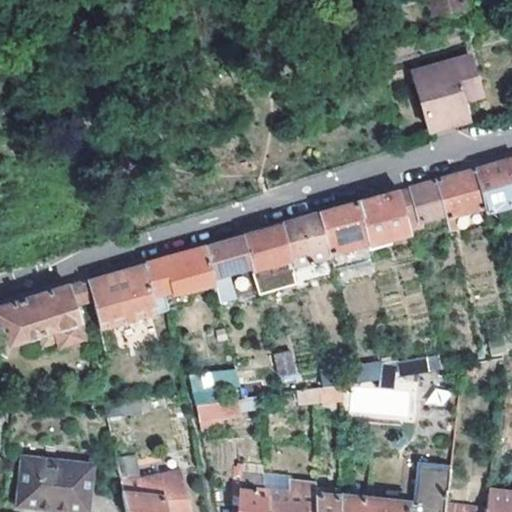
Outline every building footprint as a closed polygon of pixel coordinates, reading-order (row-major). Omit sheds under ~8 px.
[(464,0),(432,0),(435,9),(464,1),(464,0)] [(430,132),(467,122),(462,103),(481,97),(470,58),(415,75),(430,132)] [(494,164),(475,169),(485,209),(486,213),(511,205),(511,160),(511,159),(494,164)] [(455,175),(434,181),(444,215),(445,220),(485,209),(475,169),(455,175)] [(434,181),(411,188),(420,222),(444,215),(434,181)] [(398,192),(403,208),(410,205),(415,223),(420,222),(411,188),(408,188),(399,191),(398,192)] [(373,199),(358,203),(368,244),(409,233),(403,208),(398,192),(373,199)] [(328,253),(330,253),(334,269),(372,259),(368,244),(358,203),(339,209),(319,214),(328,253)] [(445,220),(448,232),(488,221),(486,213),(485,209),(445,220)] [(300,220),(281,225),(290,260),(291,263),(328,253),(319,214),(300,220)] [(272,228),(242,236),(250,268),(251,271),(290,260),(281,225),(272,228)] [(212,280),(218,304),(236,299),(229,274),(250,268),(242,236),(234,239),(204,247),(212,280)] [(154,297),(212,280),(204,247),(184,253),(145,265),(144,265),(154,297)] [(290,260),(251,271),(257,296),(296,285),(291,263),(290,260)] [(94,314),(154,297),(144,265),(128,270),(130,279),(123,281),(116,274),(86,282),(91,300),(94,314)] [(130,279),(128,270),(122,272),(116,274),(123,281),(130,279)] [(58,348),(81,341),(74,322),(77,321),(72,305),(91,300),(86,282),(79,285),(0,308),(0,343),(1,345),(42,334),(45,340),(54,338),(58,348)] [(397,347),(400,359),(429,352),(426,339),(397,347)] [(359,357),(362,367),(382,364),(390,362),(387,349),(359,357)] [(396,360),(395,374),(443,362),(440,349),(429,352),(400,359),(399,360),(396,360)] [(287,353),(272,355),(275,370),(290,367),(287,353)] [(390,362),(382,364),(380,380),(379,392),(393,390),(395,374),(396,360),(390,362)] [(485,362),(476,363),(478,376),(486,376),(485,362)] [(464,365),(463,378),(478,376),(476,363),(464,365)] [(290,367),(275,370),(279,382),(299,378),(296,365),(290,367)] [(235,366),(189,377),(193,392),(216,391),(240,389),(235,366)] [(320,391),(320,411),(341,407),(342,398),(343,387),(324,390),(320,391)] [(196,406),(218,405),(216,391),(193,392),(196,406)] [(320,391),(302,395),(301,414),(320,411),(320,391)] [(139,416),(136,398),(103,403),(103,404),(107,420),(139,416)] [(226,404),(228,415),(261,413),(261,402),(244,403),(226,404)] [(226,404),(218,405),(196,406),(199,422),(222,421),(220,416),(228,415),(226,404)] [(198,468),(192,435),(175,438),(181,471),(198,468)] [(83,511),(85,511),(92,465),(24,456),(17,503),(83,511)] [(119,469),(125,493),(144,484),(137,461),(119,469)] [(268,511),(267,491),(266,474),(244,472),(239,511),(268,511)] [(159,477),(144,484),(141,495),(151,496),(150,498),(164,499),(159,477)] [(339,477),(338,495),(337,511),(366,511),(368,498),(353,497),(354,491),(347,491),(349,478),(339,477)] [(141,495),(144,484),(125,493),(129,511),(167,511),(164,499),(150,498),(151,496),(141,495)] [(376,486),(369,485),(368,498),(366,511),(446,511),(449,492),(424,489),(423,504),(374,499),(376,486)] [(229,486),(213,489),(217,507),(232,504),(229,486)] [(267,491),(268,511),(301,511),(303,494),(267,491)] [(316,493),(314,511),(337,511),(338,495),(316,493)]
